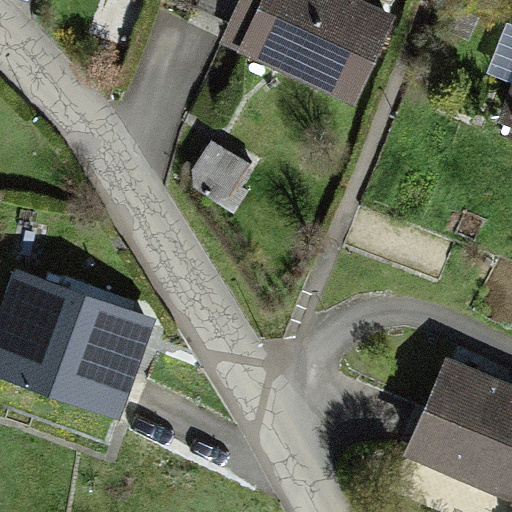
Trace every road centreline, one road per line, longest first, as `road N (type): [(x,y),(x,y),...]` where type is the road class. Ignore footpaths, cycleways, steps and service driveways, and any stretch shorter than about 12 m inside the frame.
road 1 (residential): [(252,392),(125,198),(0,29)]
road 2 (residential): [(511,348),(382,310),(348,321),(305,364),(252,392)]
road 3 (residential): [(315,511),(252,392)]
